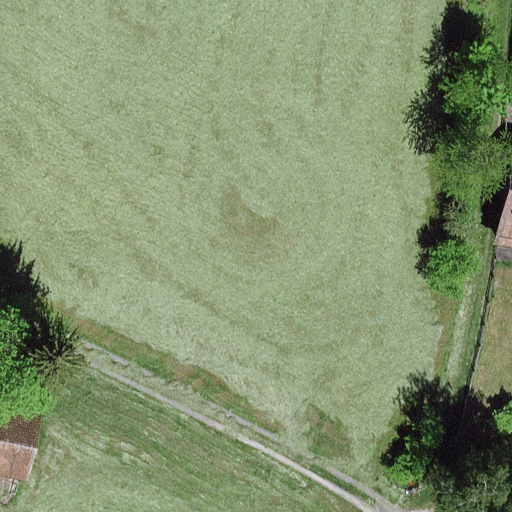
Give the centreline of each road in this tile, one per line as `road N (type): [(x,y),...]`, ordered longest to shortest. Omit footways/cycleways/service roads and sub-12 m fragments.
road 1 (track): [(439,511),(501,0)]
road 2 (track): [(395,511),(144,372),(0,322)]
